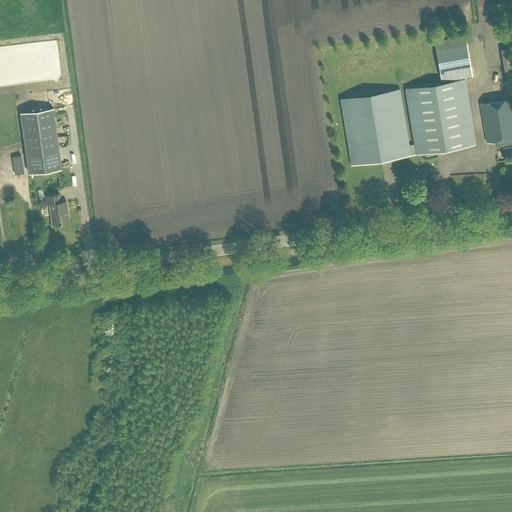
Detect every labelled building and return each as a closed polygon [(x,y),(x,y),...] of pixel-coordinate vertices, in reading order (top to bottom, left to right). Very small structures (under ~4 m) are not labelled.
[(440,80),(472,75),(465,34),(433,40),(440,80)] [(475,144),(464,77),(404,87),(413,143),(409,143),(400,88),(339,98),(350,164),(475,144)] [(505,161),(511,159),(511,97),(480,102),(485,142),(502,140),(505,161)] [(20,112),(28,172),(60,168),(52,108),(20,112)] [(394,182),(393,163),(383,163),(384,182),(394,182)] [(59,194),(45,195),(46,204),(50,204),(52,224),(69,222),(67,200),(60,201),(59,194)]
